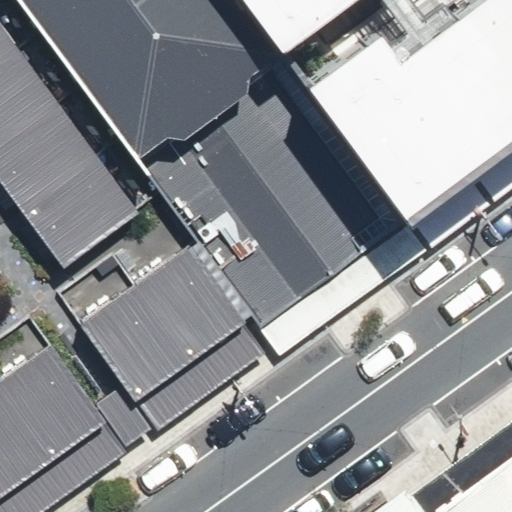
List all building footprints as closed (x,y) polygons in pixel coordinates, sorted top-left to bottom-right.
[(7,0),(0,0),(0,188),(64,275),(162,210),(7,0)] [(273,54),(232,0),(8,0),(137,176),(141,174),(129,158),(157,137),(175,140),(238,93),(239,77),(273,54)] [(129,158),(141,174),(167,207),(200,250),(255,320),(265,333),(398,225),(273,54),(239,77),(238,93),(175,140),(157,137),(129,158)] [(200,250),(81,332),(133,406),(255,320),(200,250)] [(50,350),(0,387),(0,505),(106,430),(50,350)] [(511,511),(511,429),(409,501),(416,511),(511,511)] [(416,511),(409,501),(394,511),(416,511)]
